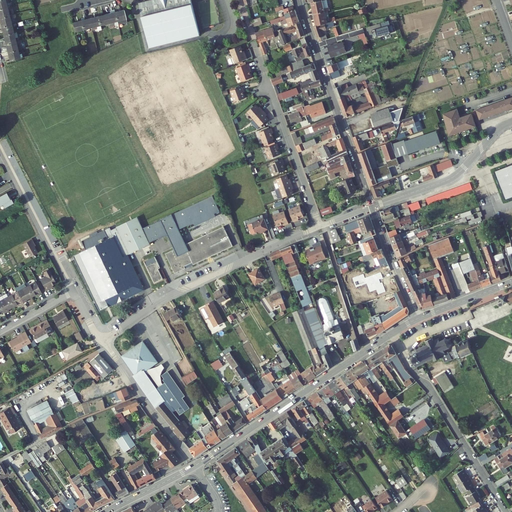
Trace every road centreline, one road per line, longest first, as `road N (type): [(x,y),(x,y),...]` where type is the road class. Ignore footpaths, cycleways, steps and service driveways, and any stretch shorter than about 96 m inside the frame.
road 1 (residential): [(102,339),(162,299),(319,227)]
road 2 (tertiary): [(196,464),(392,332)]
road 3 (residential): [(298,0),(372,207)]
road 4 (residential): [(392,332),(505,511)]
road 5 (residential): [(511,122),(456,175),(372,207)]
road 6 (residential): [(0,152),(73,292)]
road 7 (residential): [(196,464),(102,339)]
road 8 (residential): [(319,227),(270,88)]
road 9 (residential): [(372,207),(417,318)]
